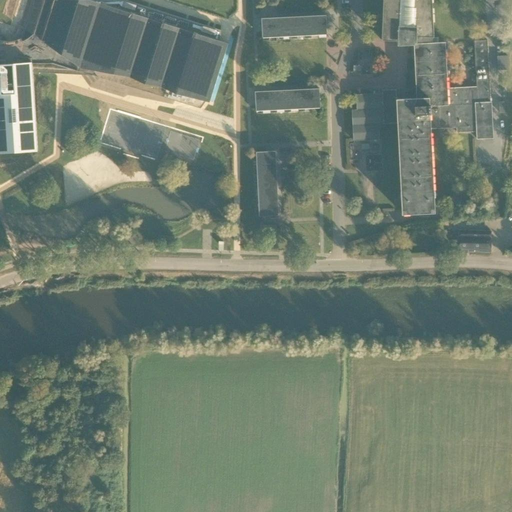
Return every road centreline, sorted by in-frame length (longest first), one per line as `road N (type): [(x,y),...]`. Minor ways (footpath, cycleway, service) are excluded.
road 1 (tertiary): [(0,282),(84,264),(340,265)]
road 2 (unclassified): [(340,265),(336,82),(353,42),(356,0)]
road 3 (tertiary): [(511,265),(340,265)]
